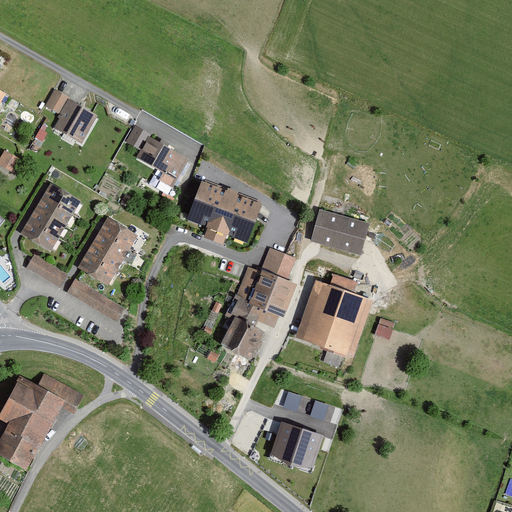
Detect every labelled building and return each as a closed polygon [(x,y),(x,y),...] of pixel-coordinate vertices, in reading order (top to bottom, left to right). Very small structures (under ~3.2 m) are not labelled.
[(96,118),(52,93),(43,110),(59,119),(52,131),(80,147),(96,118)] [(135,126),(126,142),(141,150),(150,135),(135,126)] [(190,160),(151,137),(137,160),(163,175),(159,182),(173,190),(190,160)] [(22,164),(3,153),(0,157),(0,168),(14,177),(22,164)] [(226,236),(247,244),(263,205),(202,182),(187,221),(208,229),(204,238),(223,245),(226,236)] [(81,204),(50,186),(20,235),(51,254),(81,204)] [(369,226),(317,213),(309,243),(360,258),(369,226)] [(136,238),(107,221),(78,270),(107,287),(136,238)] [(217,347),(246,365),(263,336),(254,330),(258,322),(274,328),(294,286),(288,282),(295,260),(270,249),(259,273),(248,268),(223,318),(230,323),(217,347)] [(66,276),(32,257),(24,271),(58,290),(66,276)] [(315,275),(305,273),(300,293),(310,295),(294,340),(350,362),(372,302),(354,296),(358,282),(333,274),(333,269),(319,264),(315,275)] [(122,310),(73,281),(65,295),(115,324),(122,310)] [(394,329),(380,324),(376,334),(390,339),(394,329)] [(35,383),(15,375),(0,406),(0,422),(5,425),(0,435),(0,457),(26,471),(63,405),(71,411),(79,393),(42,372),(35,383)] [(285,407),(299,411),(303,394),(289,391),(285,407)] [(315,401),(311,417),(338,422),(342,406),(315,401)] [(323,437),(281,423),(271,454),(290,466),(313,467),(323,437)]
